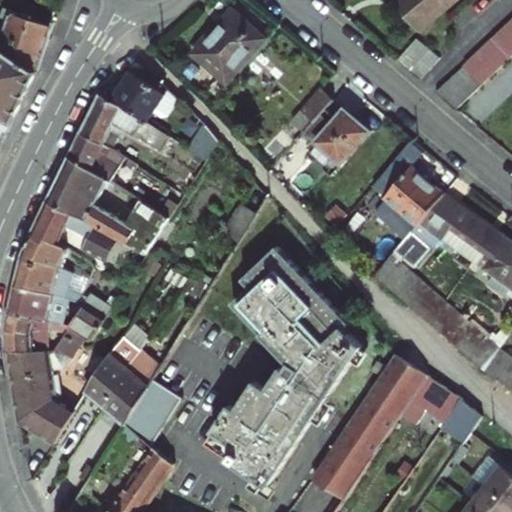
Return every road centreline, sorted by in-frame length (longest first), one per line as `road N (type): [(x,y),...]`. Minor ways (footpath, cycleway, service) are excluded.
road 1 (residential): [(289,0),(511,187)]
road 2 (residential): [(122,6),(65,94),(0,228)]
